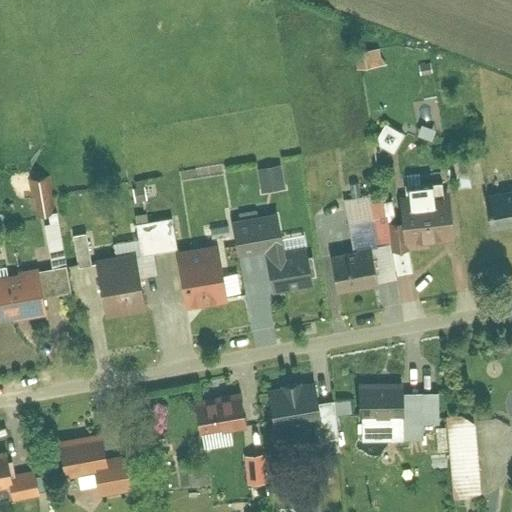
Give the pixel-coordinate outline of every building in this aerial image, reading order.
[(353,52),(356,68),(377,64),(374,48),(353,52)] [(404,128),(387,120),(381,132),(378,140),(395,148),(404,128)] [(260,167),(263,190),(286,186),(283,163),(260,167)] [(27,176),(34,213),(57,209),(50,172),(27,176)] [(469,172),(460,172),(460,183),(470,183),(469,172)] [(407,214),(409,244),(431,242),(431,237),(459,235),(456,195),(438,197),(437,174),(413,176),(414,201),(406,201),(407,214)] [(393,245),(409,244),(407,214),(386,216),(382,185),(369,186),(378,240),(391,238),(393,245)] [(511,222),(511,189),(486,193),(490,225),(511,222)] [(241,253),(266,249),(274,293),(317,285),(311,249),(289,253),(281,208),(235,216),(241,253)] [(172,216),(136,221),(141,250),(176,245),(172,216)] [(46,219),(54,263),(68,261),(61,217),(46,219)] [(72,231),(79,264),(92,261),(86,228),(72,231)] [(178,247),(188,303),(232,296),(222,239),(178,247)] [(376,244),(332,250),(336,286),(381,280),(376,244)] [(149,306),(141,250),(118,253),(127,309),(149,306)] [(106,312),(127,309),(118,253),(97,256),(106,312)] [(0,317),(49,311),(43,266),(0,271),(0,317)] [(323,413),(326,434),(338,433),(336,396),(321,397),(319,376),(300,379),(300,375),(286,377),(287,382),(270,384),(275,419),(323,413)] [(360,379),(362,442),(403,441),(402,379),(360,379)] [(196,394),(201,431),(249,424),(244,387),(196,394)] [(438,394),(403,394),(403,441),(422,441),(422,422),(438,422),(438,394)] [(448,448),(452,499),(481,497),(476,415),(447,417),(447,430),(448,448)] [(96,469),(100,492),(134,486),(127,450),(110,453),(105,428),(63,436),(70,473),(96,469)] [(0,485),(12,483),(14,497),(41,492),(37,467),(14,471),(10,446),(0,447),(0,485)] [(246,451),(248,479),(266,478),(264,450),(246,451)]
